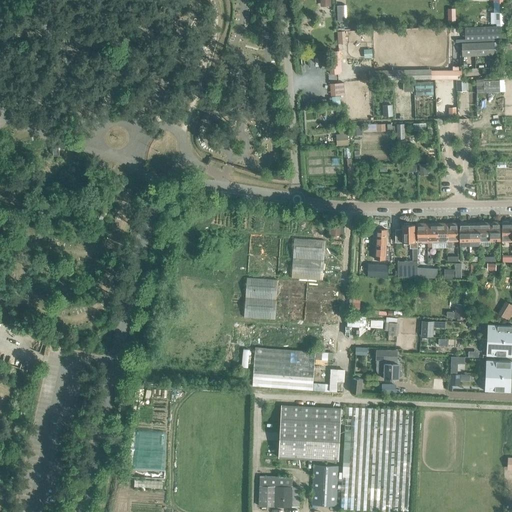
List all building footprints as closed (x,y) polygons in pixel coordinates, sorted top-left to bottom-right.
[(338,20),(347,19),(345,4),(337,5),(338,20)] [(495,18),(495,23),(506,23),(505,13),(499,13),(499,18),(495,18)] [(507,42),(506,26),(465,28),(466,43),(507,42)] [(493,43),(460,45),(461,57),(493,56),(493,43)] [(337,73),(337,62),(329,63),(329,73),(337,73)] [(461,71),(442,70),(442,79),(456,79),(461,79),(461,71)] [(457,81),(458,91),(466,91),(466,81),(457,81)] [(330,85),(331,95),(344,94),(344,84),(338,84),(330,85)] [(383,104),(383,116),(394,115),(394,104),(383,104)] [(361,126),(352,126),(352,135),(361,135),(361,126)] [(347,132),(339,132),(340,146),(348,145),(347,132)] [(469,242),(469,224),(466,224),(466,222),(460,223),(460,224),(459,224),(459,246),(470,246),(469,242)] [(479,240),(479,222),(473,222),(473,224),(469,224),(469,242),(470,246),(480,246),(479,240)] [(485,223),(485,222),(479,222),(479,240),(485,240),(485,242),(489,242),(489,223),(485,223)] [(492,223),(489,223),(489,242),(494,241),(494,239),(500,239),(499,223),(498,223),(498,222),(492,222),(492,223)] [(502,239),(507,239),(507,241),(511,241),(511,223),(508,223),(508,222),(502,222),(502,223),(501,223),(502,239)] [(417,225),(417,241),(422,241),(422,243),(427,243),(427,224),(423,224),(423,223),(418,223),(418,225),(417,225)] [(430,224),(427,224),(427,243),(427,247),(432,247),(432,241),(437,241),(437,223),(430,223),(430,224)] [(443,224),(443,223),(437,223),(437,241),(442,241),(442,242),(447,242),(447,224),(443,224)] [(450,224),(447,224),(447,242),(447,247),(452,247),(452,240),(457,240),(457,224),(456,224),(456,223),(450,223),(450,224)] [(331,235),(341,236),(341,225),(331,224),(331,235)] [(417,248),(417,241),(415,241),(415,235),(414,235),(414,225),(409,225),(409,224),(403,224),(403,225),(402,225),(402,229),(395,230),(396,242),(410,242),(410,248),(412,248),(417,248)] [(386,229),(376,229),(374,259),(388,260),(389,248),(385,247),(386,229)] [(218,273),(249,274),(251,233),(220,232),(218,273)] [(417,248),(412,248),(413,260),(397,261),(397,277),(417,276),(417,261),(417,248)] [(368,264),(367,275),(387,276),(388,268),(388,265),(368,264)] [(454,269),(444,269),(444,278),(454,278),(454,269)] [(306,320),(308,280),(277,279),(276,319),(306,320)] [(511,305),(505,301),(498,313),(508,319),(511,311),(511,305)] [(447,312),(446,317),(456,318),(466,318),(467,304),(457,303),(456,312),(454,312),(447,312)] [(348,317),(347,326),(359,327),(359,317),(348,317)] [(433,327),(433,322),(422,321),(421,335),(432,336),(433,327)] [(398,323),(390,322),(389,334),(397,335),(398,323)] [(488,340),(511,341),(511,332),(511,326),(488,325),(488,340)] [(511,341),(488,340),(487,356),(511,357),(511,341)] [(314,351),(255,347),(252,386),(311,390),(314,351)] [(376,366),(380,367),(379,373),(384,373),(384,379),(398,379),(398,360),(385,360),(385,350),(377,350),(376,359),(376,366)] [(456,374),(457,363),(464,364),(464,357),(457,357),(450,357),(450,374),(456,374)] [(487,360),(486,376),(510,377),(510,362),(487,360)] [(459,381),(459,375),(450,375),(449,385),(459,386),(459,381)] [(509,392),(510,377),(486,376),(485,391),(509,392)] [(362,379),(352,378),(350,392),(361,393),(362,379)] [(381,385),(381,393),(394,393),(394,385),(381,385)] [(278,457),(338,460),(341,408),(281,405),(278,457)] [(398,511),(409,511),(415,410),(346,406),(340,508),(366,510),(398,511)] [(336,506),(338,466),(314,465),(312,504),(336,506)] [(299,507),(299,487),(291,487),(292,477),(260,476),(259,506),(291,507),(299,507)]
